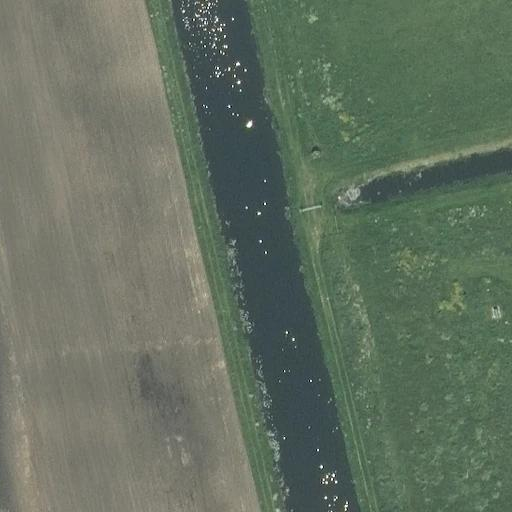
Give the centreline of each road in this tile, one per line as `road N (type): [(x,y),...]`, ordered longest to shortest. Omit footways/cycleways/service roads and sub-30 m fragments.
road 1 (track): [(154,0),(272,511)]
road 2 (track): [(259,0),(376,511)]
